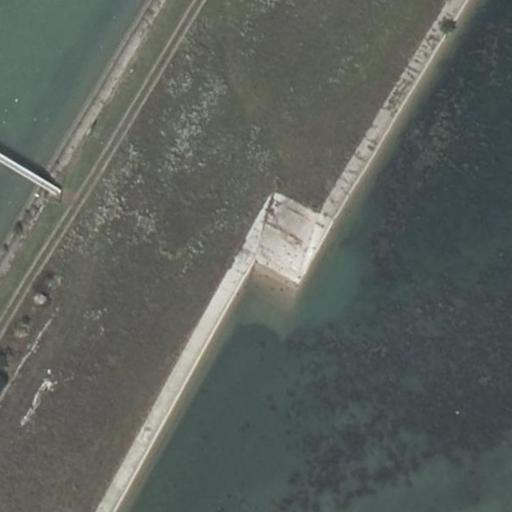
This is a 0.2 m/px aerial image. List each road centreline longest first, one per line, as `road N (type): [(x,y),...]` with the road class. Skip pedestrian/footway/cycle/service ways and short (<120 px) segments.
road 1 (track): [(0,339),(203,0)]
road 2 (track): [(412,0),(310,170)]
road 3 (track): [(310,170),(244,87),(228,0)]
